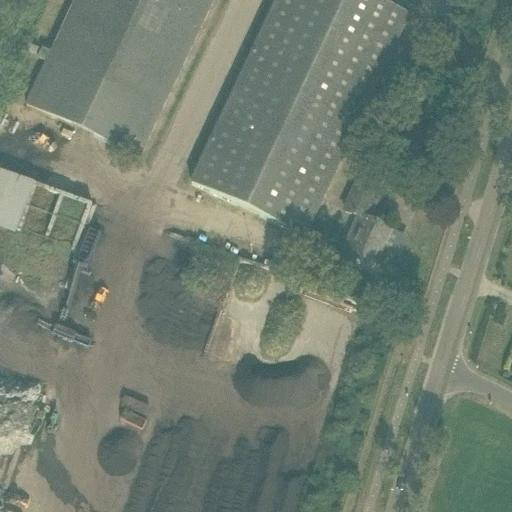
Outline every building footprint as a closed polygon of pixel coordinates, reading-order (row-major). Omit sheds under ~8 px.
[(214,0),(76,0),(25,107),(140,160),(214,0)] [(410,17),(373,0),(277,0),(190,186),(306,240),(410,17)] [(0,226),(20,233),(38,179),(0,166),(0,226)] [(367,222),(379,194),(357,185),(345,213),(358,219),(339,262),(372,276),(392,232),(367,222)] [(159,342),(207,357),(238,257),(171,236),(147,313),(166,319),(159,342)]
